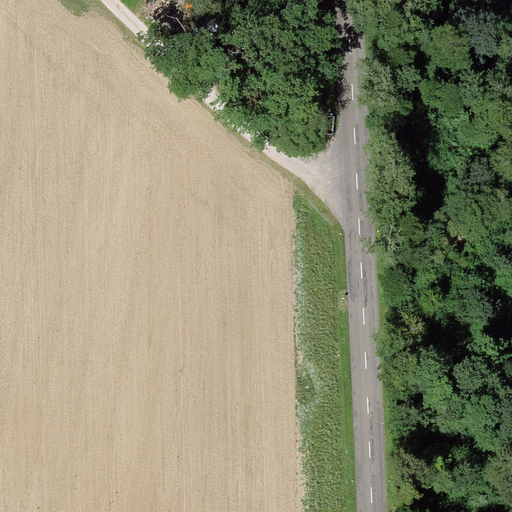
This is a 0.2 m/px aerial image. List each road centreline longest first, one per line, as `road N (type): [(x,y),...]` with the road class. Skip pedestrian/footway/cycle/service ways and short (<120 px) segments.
road 1 (tertiary): [(345,0),(369,511)]
road 2 (track): [(354,210),(112,0)]
